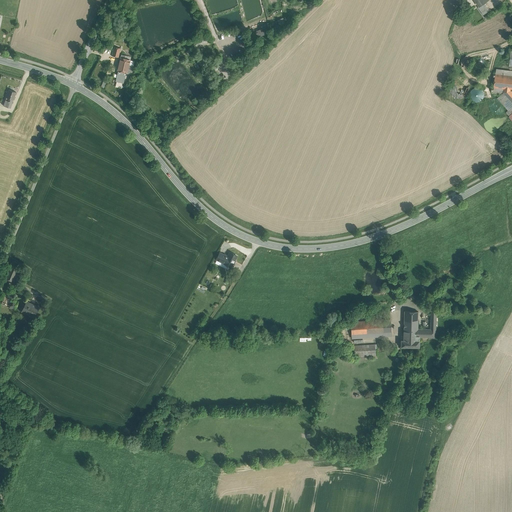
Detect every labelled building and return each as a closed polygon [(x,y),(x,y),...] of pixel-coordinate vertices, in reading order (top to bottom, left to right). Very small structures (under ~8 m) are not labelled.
[(490,11),(484,3),(481,6),(480,5),(478,7),(483,15),(490,11)] [(276,21),(271,24),(274,30),(279,28),(276,21)] [(268,29),(255,34),(257,38),(270,32),(268,29)] [(130,60),(121,58),(120,58),(117,71),(118,71),(126,73),(127,73),(129,65),(130,61),(130,60)] [(511,71),(496,69),(493,93),(502,94),(504,95),(504,93),(511,102),(511,71)] [(126,73),(118,71),(116,81),(123,83),(126,73)] [(479,88),(476,88),(473,89),(471,91),(470,94),(470,97),(472,100),(475,102),(478,102),(481,101),(483,99),(484,96),(484,92),(482,90),(479,88)] [(16,92),(8,90),(4,106),(10,108),(13,100),(14,100),(16,92)] [(511,108),(511,102),(504,93),(504,95),(502,94),(497,98),(509,111),(511,108)] [(227,257),(223,254),(219,261),(231,267),(237,256),(230,252),(227,257)] [(24,270),(10,264),(4,278),(18,284),(24,270)] [(235,277),(230,273),(226,279),(232,282),(235,277)] [(5,296),(2,294),(0,298),(0,303),(6,306),(10,297),(6,295),(5,296)] [(19,301),(10,297),(6,306),(14,310),(19,301)] [(39,308),(27,302),(25,305),(22,311),(34,317),(39,308)] [(418,312),(404,311),(404,336),(419,336),(419,337),(435,338),(436,312),(429,312),(428,327),(418,327),(418,312)] [(390,319),(351,322),(352,339),(391,336),(390,319)] [(404,336),(401,336),(401,347),(419,347),(419,337),(419,336),(404,336)] [(365,345),(354,346),(355,356),(365,355),(365,345)] [(377,345),(365,345),(365,355),(365,358),(377,358),(377,345)] [(164,422),(158,418),(154,424),(161,427),(164,422)] [(172,426),(164,422),(161,427),(169,432),(172,426)]
